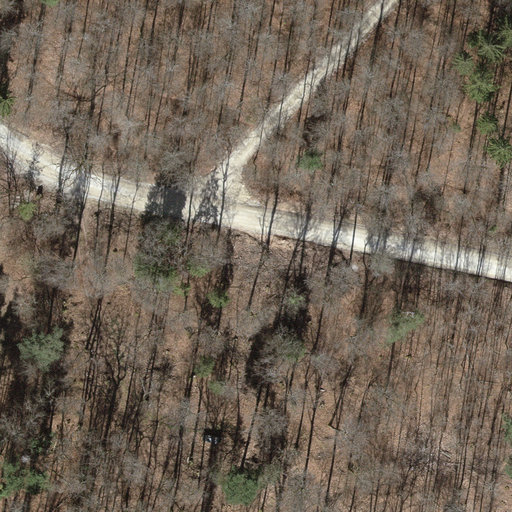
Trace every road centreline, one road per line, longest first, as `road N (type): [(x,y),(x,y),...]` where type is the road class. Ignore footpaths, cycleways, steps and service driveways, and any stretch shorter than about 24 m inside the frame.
road 1 (tertiary): [(511,268),(100,189),(50,170),(0,133)]
road 2 (track): [(195,207),(390,0)]
